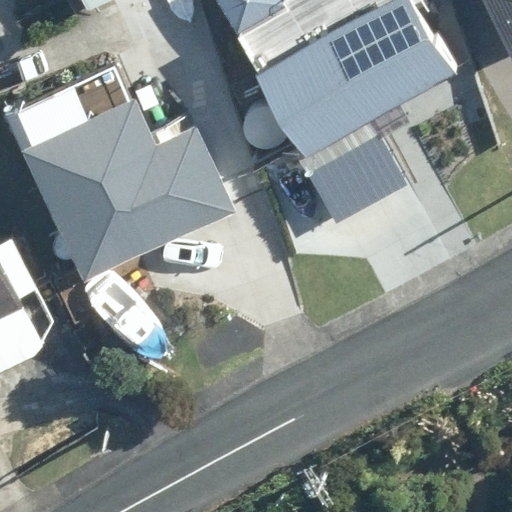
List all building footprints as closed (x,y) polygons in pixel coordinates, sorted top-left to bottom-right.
[(233,0),(247,26),(291,0),(233,0)] [(464,67),(425,0),(386,0),(370,9),(372,3),(369,0),(337,0),(335,8),(340,19),(350,20),(269,66),(313,142),(301,148),(342,221),(413,180),(378,116),(464,67)] [(511,0),(501,0),(511,26),(511,0)] [(97,274),(246,209),(207,121),(163,141),(141,93),(37,138),(97,274)] [(15,110),(26,139),(46,131),(34,102),(15,110)] [(0,369),(53,345),(28,292),(46,283),(15,214),(0,221),(0,369)]
